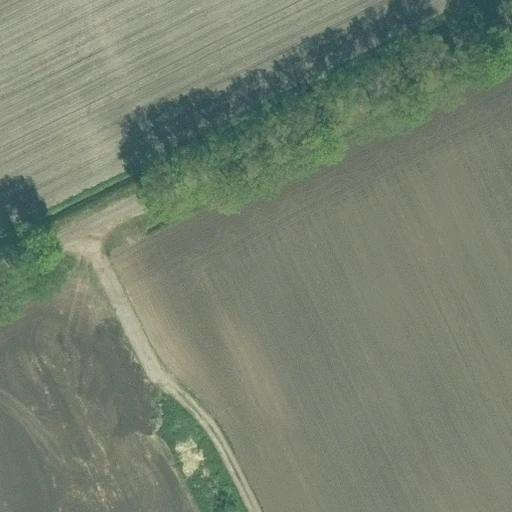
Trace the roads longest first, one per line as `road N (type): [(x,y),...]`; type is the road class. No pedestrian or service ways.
road 1 (unclassified): [(0,268),(511,20)]
road 2 (track): [(87,227),(144,356),(191,405),(246,511)]
